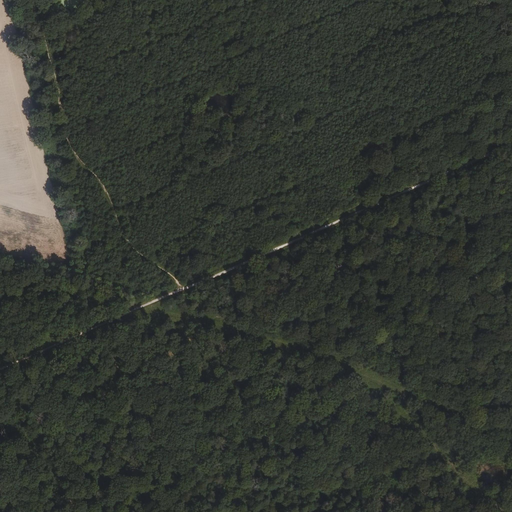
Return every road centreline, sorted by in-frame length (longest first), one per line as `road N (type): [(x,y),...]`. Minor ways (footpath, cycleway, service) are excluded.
road 1 (track): [(492,511),(338,360),(0,264)]
road 2 (track): [(183,289),(511,146)]
road 3 (track): [(183,289),(123,239),(100,185),(73,152),(30,0)]
road 4 (track): [(0,370),(183,289)]
road 5 (track): [(99,511),(130,411),(97,326)]
